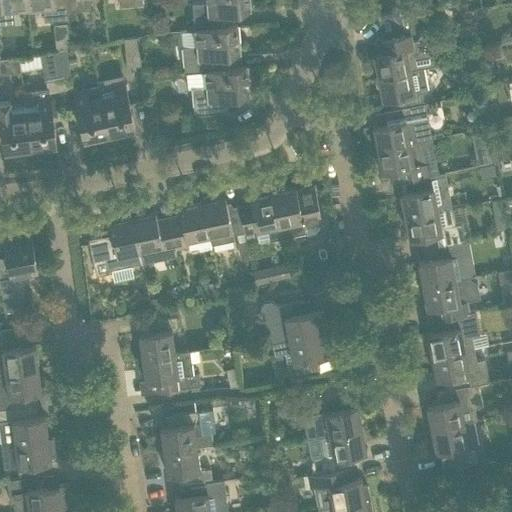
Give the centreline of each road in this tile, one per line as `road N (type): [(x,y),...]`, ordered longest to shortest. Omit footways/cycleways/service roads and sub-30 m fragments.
road 1 (residential): [(414,511),(336,142),(288,112)]
road 2 (residential): [(126,511),(109,359),(67,323),(49,189)]
road 3 (residential): [(49,189),(258,147),(277,136),(288,112)]
